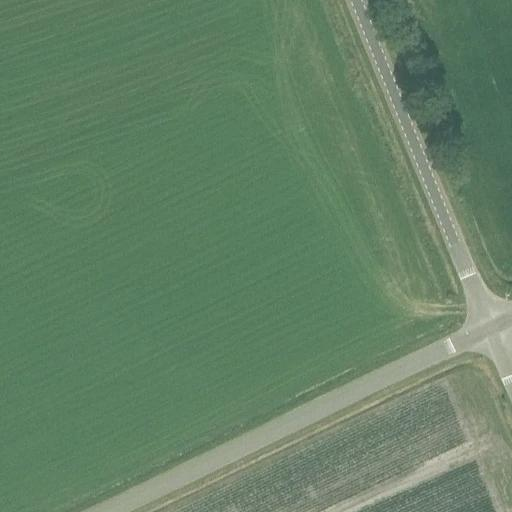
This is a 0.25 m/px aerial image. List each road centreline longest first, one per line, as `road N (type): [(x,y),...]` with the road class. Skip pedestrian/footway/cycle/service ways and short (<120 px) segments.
road 1 (unclassified): [(111,511),(489,328)]
road 2 (unclassified): [(489,328),(356,0)]
